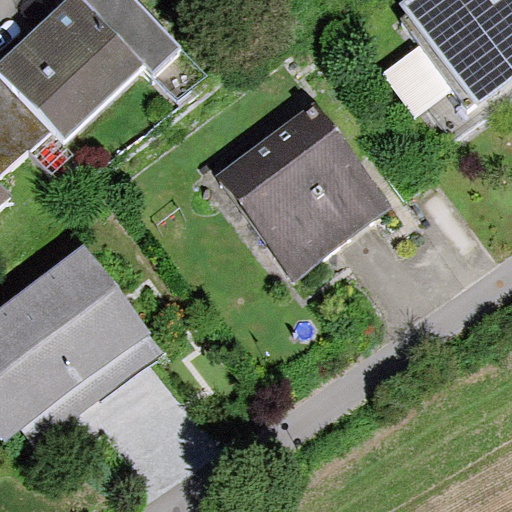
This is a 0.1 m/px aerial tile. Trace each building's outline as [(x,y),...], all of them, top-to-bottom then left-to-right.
[(77,0),(67,10),(0,71),(0,89),(63,157),(141,85),(171,117),(204,87),(124,0),(77,0)] [(511,0),(398,0),(395,3),(482,110),(511,85),(511,0)] [(0,94),(0,221),(12,211),(0,198),(0,179),(43,140),(0,94)] [(319,105),(219,180),(295,283),(396,208),(319,105)] [(86,251),(0,313),(0,429),(7,439),(25,427),(36,442),(159,353),(86,251)]
